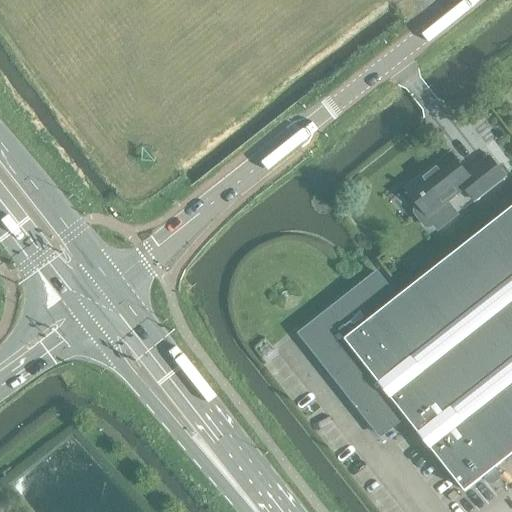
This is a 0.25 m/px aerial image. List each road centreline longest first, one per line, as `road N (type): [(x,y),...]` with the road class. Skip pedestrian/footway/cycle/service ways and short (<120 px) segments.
road 1 (tertiary): [(106,288),(463,0)]
road 2 (primary): [(218,460),(204,411),(106,288)]
road 3 (primary): [(86,323),(185,436),(218,460)]
road 4 (primary): [(106,288),(0,148)]
